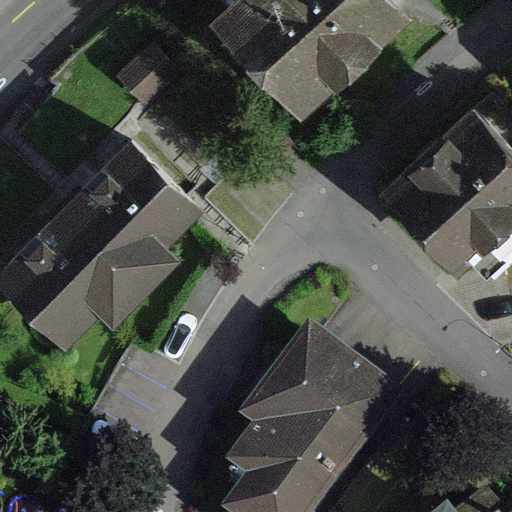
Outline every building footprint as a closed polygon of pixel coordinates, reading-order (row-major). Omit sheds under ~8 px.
[(394,18),(378,0),(213,0),(197,14),(284,114),(394,18)] [(128,77),(152,99),(181,68),(157,46),(128,77)] [(511,159),(457,96),(361,177),(431,259),(446,246),(461,263),(505,225),(489,206),(511,186),(511,159)] [(195,216),(126,146),(0,268),(0,292),(56,350),(94,312),(104,323),(166,263),(156,253),(195,216)] [(304,511),(383,410),(289,338),(223,424),(241,437),(212,476),(234,493),(219,511),(304,511)] [(493,511),(485,500),(468,511),(493,511)]
